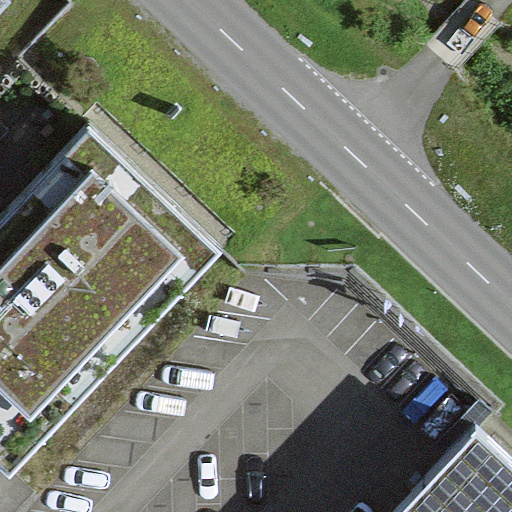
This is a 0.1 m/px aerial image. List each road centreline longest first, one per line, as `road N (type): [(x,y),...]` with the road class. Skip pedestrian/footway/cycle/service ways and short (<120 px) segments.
road 1 (secondary): [(511,312),(181,0)]
road 2 (track): [(481,0),(443,55),(390,199)]
